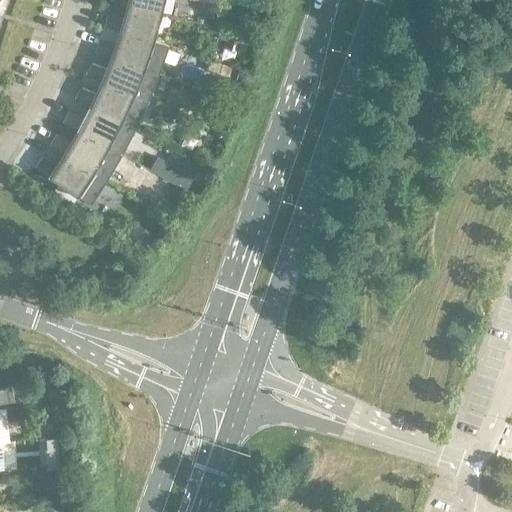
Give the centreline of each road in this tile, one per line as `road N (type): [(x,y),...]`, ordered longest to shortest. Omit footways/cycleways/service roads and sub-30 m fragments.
road 1 (secondary): [(244,373),(377,0)]
road 2 (secondary): [(325,0),(196,360)]
road 3 (unclassified): [(232,407),(412,443)]
road 4 (unclassified): [(412,443),(244,373)]
road 5 (residential): [(36,317),(186,390)]
road 6 (residential): [(196,360),(36,317)]
road 7 (residential): [(0,146),(52,67),(74,0)]
road 8 (secondary): [(186,390),(146,511)]
road 9 (unclassified): [(479,511),(459,505),(472,465),(412,443)]
